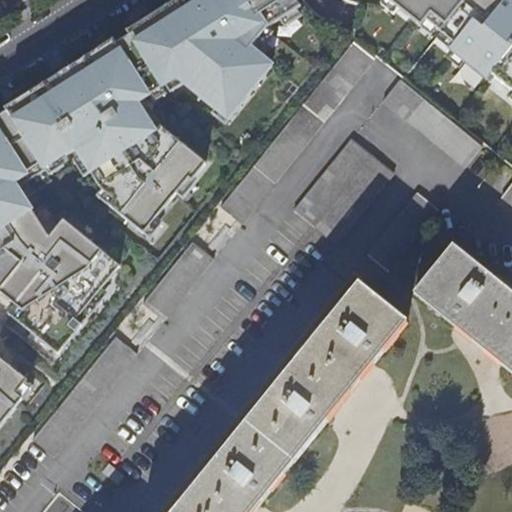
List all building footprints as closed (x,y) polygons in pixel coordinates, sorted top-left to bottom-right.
[(178,0),(115,40),(151,96),(183,76),(209,101),(207,104),(235,122),(244,108),(250,112),(278,67),(255,53),(269,30),(303,9),(302,8),(297,0),(178,0)] [(511,0),(379,0),(483,87),(511,48),(511,0)] [(68,70),(8,109),(50,170),(81,150),(109,192),(123,200),(118,208),(156,232),(195,171),(199,173),(211,154),(160,122),(154,127),(138,104),(151,96),(115,40),(68,70)] [(224,209),(244,226),(379,59),(359,43),(224,209)] [(385,103),(467,170),(486,146),(404,80),(385,103)] [(0,272),(17,287),(7,299),(25,315),(18,323),(59,360),(91,324),(85,319),(131,269),(77,221),(62,237),(35,198),(58,183),(8,109),(0,113),(0,272)] [(354,142),(297,213),(339,247),(396,176),(354,142)] [(511,187),(503,198),(511,204),(511,187)] [(420,196),(371,257),(391,274),(441,212),(420,196)] [(196,244),(145,306),(165,322),(215,260),(196,244)] [(511,293),(455,248),(416,296),(511,373),(511,293)] [(256,511),(410,325),(362,287),(176,511),(256,511)] [(119,340),(35,443),(54,458),(138,356),(119,340)] [(0,427),(37,381),(0,350),(0,427)]
